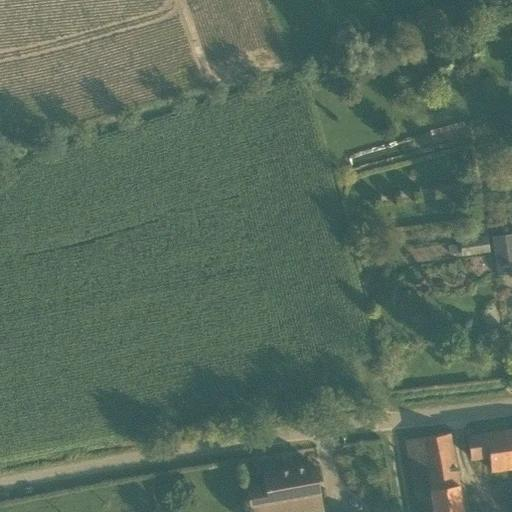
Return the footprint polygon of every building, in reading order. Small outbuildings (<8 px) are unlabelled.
[(511,233),(491,236),(497,274),(511,271),(511,233)] [(487,236),(459,239),(459,243),(461,252),(461,255),(489,251),(487,236)] [(491,467),(511,463),(511,428),(507,429),(466,435),(470,456),(489,453),(491,467)] [(461,511),(449,432),(405,440),(420,511),(461,511)] [(297,498),(299,511),(303,511),(321,509),(313,464),(263,473),(266,489),(247,492),(251,511),(269,511),(268,503),(297,498)]
